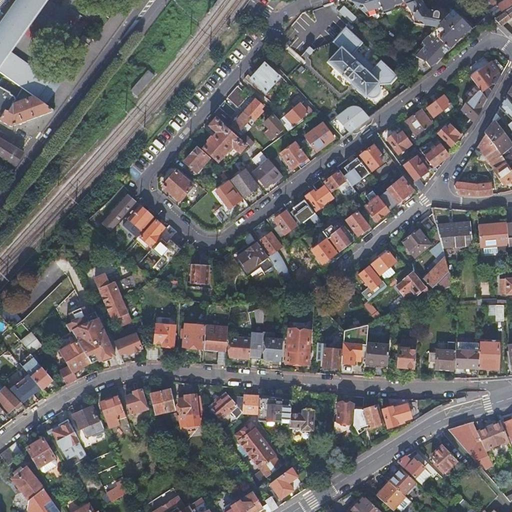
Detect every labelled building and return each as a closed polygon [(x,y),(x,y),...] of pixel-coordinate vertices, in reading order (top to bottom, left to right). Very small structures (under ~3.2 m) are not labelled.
[(34,96),(45,104),(68,75),(57,68),(49,79),(10,50),(46,0),(7,0),(0,6),(0,72),(2,74),(18,85),(34,96)] [(352,0),(372,17),(385,13),(384,11),(403,5),(414,21),(421,22),(423,15),(430,10),(422,0),(352,0)] [(481,0),(481,1),(488,12),(493,8),(497,6),(505,0),(481,0)] [(493,8),(488,12),(490,14),(502,26),(511,17),(511,0),(505,0),(497,6),(499,8),(495,11),(493,8)] [(423,15),(421,22),(430,24),(439,26),(453,15),(430,10),(423,15)] [(409,60),(425,75),(436,67),(461,39),(463,40),(473,30),(459,11),(453,15),(439,26),(422,38),(421,40),(423,43),(409,60)] [(398,75),(396,74),(346,26),(345,28),(334,18),(322,30),(304,35),(308,48),(322,45),(300,68),(313,80),(329,62),(367,96),(369,95),(370,96),(370,101),(360,109),(358,106),(356,105),(353,104),(351,104),(349,105),(327,121),(342,137),(386,104),(384,102),(388,98),(386,83),(391,82),(398,75)] [(419,33),(422,38),(439,26),(430,24),(419,33)] [(495,58),(470,77),(476,84),(487,99),(504,70),(495,58)] [(248,74),(245,78),(265,96),(269,93),(267,91),(280,77),(266,65),(253,79),(248,74)] [(148,73),(130,94),(136,99),(154,78),(148,73)] [(18,85),(2,74),(0,78),(0,112),(2,113),(4,110),(18,85)] [(279,82),(286,89),(290,85),(283,78),(279,82)] [(461,109),(474,122),(487,99),(476,84),(465,93),(468,96),(461,109)] [(511,117),(511,122),(509,125),(511,129),(511,86),(508,93),(510,95),(508,99),(506,97),(500,106),(511,117)] [(237,87),(227,98),(239,108),(248,97),(237,87)] [(450,103),(444,95),(427,108),(433,116),(440,111),(444,117),(448,113),(453,108),(450,103)] [(4,110),(2,113),(0,117),(0,121),(12,127),(31,120),(52,112),(53,110),(45,104),(34,96),(13,104),(8,113),(4,110)] [(244,113),(254,121),(262,112),(260,110),(263,106),(256,100),(244,113)] [(300,105),(281,122),(287,131),(307,113),(300,105)] [(220,107),(213,114),(227,126),(233,118),(220,107)] [(412,128),(407,131),(414,142),(424,135),(420,130),(430,122),(420,109),(405,119),(412,128)] [(232,127),(243,137),(246,134),(256,123),(254,121),(244,113),(232,127)] [(487,131),(486,134),(504,159),(511,155),(507,149),(511,145),(511,143),(500,127),(505,124),(496,113),(493,119),(495,120),(487,131)] [(273,116),(263,123),(268,129),(263,133),(268,140),(282,129),(273,116)] [(207,144),(203,148),(218,162),(231,146),(239,153),(245,146),(233,136),(232,138),(226,132),(227,130),(215,119),(209,127),(216,134),(212,138),(211,137),(205,143),(207,144)] [(445,123),(437,129),(448,143),(460,135),(451,122),(447,125),(445,123)] [(321,123),(304,135),(315,150),(332,138),(321,123)] [(398,131),(396,132),(391,124),(379,133),(387,144),(390,142),(398,152),(410,144),(401,132),(399,133),(398,131)] [(243,137),(242,139),(249,145),(253,141),(246,134),(243,137)] [(511,170),(504,159),(486,134),(483,138),(478,145),(505,184),(511,178),(511,170)] [(25,153),(0,137),(0,156),(16,166),(25,153)] [(297,164),(300,168),(310,161),(307,156),(304,158),(293,144),(281,153),(292,168),(297,164)] [(373,168),(382,161),(386,158),(375,144),(362,154),(373,168)] [(432,152),(425,157),(432,166),(447,155),(440,146),(436,150),(433,146),(431,146),(430,147),(430,148),(430,149),(432,152)] [(196,148),(184,162),(196,173),(208,159),(196,148)] [(259,151),(250,158),(257,166),(251,171),(263,185),(269,180),(270,182),(278,176),(259,151)] [(369,171),(358,157),(346,166),(350,171),(345,174),(347,177),(352,184),(357,180),(369,171)] [(432,169),(424,159),(420,162),(416,157),(405,164),(415,179),(413,180),(420,191),(424,185),(419,178),(432,169)] [(243,170),(231,179),(244,196),(256,186),(243,170)] [(352,184),(347,177),(346,178),(340,170),(327,180),(334,188),(339,184),(348,196),(356,189),(352,184)] [(176,173),(163,187),(179,202),(192,187),(176,173)] [(390,191),(384,196),(392,206),(412,190),(401,175),(387,187),(390,191)] [(460,176),(456,183),(477,184),(477,177),(460,176)] [(227,182),(215,192),(228,208),(229,206),(230,208),(235,205),(234,203),(240,199),(227,182)] [(477,196),(493,194),(490,183),(477,184),(456,183),(454,186),(458,195),(477,196)] [(336,196),(327,185),(318,191),(315,189),(308,194),(319,208),(336,196)] [(371,191),(364,197),(369,203),(364,207),(375,221),(387,212),(371,191)] [(99,223),(110,232),(120,222),(117,219),(133,201),(126,195),(120,202),(117,200),(111,207),(113,210),(109,214),(108,213),(99,223)] [(285,206),(292,215),(298,212),(304,220),(314,212),(304,198),(299,202),(300,204),(297,206),(295,204),(292,200),(285,206)] [(129,232),(136,239),(154,219),(139,206),(127,219),(135,226),(129,232)] [(212,213),(224,226),(232,220),(219,207),(212,213)] [(472,251),(472,241),(471,230),(471,221),(450,222),(450,209),(431,208),(432,213),(436,225),(440,241),(441,244),(444,254),(472,251)] [(504,223),(502,208),(477,210),(478,225),(479,245),(483,245),(483,253),(497,252),(497,253),(499,253),(500,254),(504,254),(506,252),(508,252),(507,244),(504,223)] [(279,210),(266,220),(280,238),(299,224),(292,215),(290,217),(285,211),(282,214),(279,210)] [(355,213),(346,220),(357,235),(367,228),(355,213)] [(432,213),(420,223),(427,232),(436,225),(432,213)] [(147,245),(151,249),(160,239),(165,243),(168,238),(175,230),(169,224),(165,228),(155,220),(140,236),(148,244),(147,245)] [(269,255),(267,257),(269,261),(275,257),(272,253),(280,247),(269,233),(271,231),(264,221),(253,229),(261,240),(260,241),(269,255)] [(330,226),(321,233),(326,239),(329,237),(339,249),(351,240),(341,227),(335,232),(330,226)] [(410,238),(404,242),(415,256),(430,244),(417,229),(408,236),(410,238)] [(249,233),(228,249),(229,251),(224,254),(222,257),(226,263),(229,262),(234,258),(245,274),(259,265),(265,274),(273,268),(269,261),(267,257),(265,258),(249,233)] [(160,239),(151,249),(168,263),(180,249),(168,238),(165,243),(160,239)] [(324,240),(311,250),(321,263),(334,253),(324,240)] [(423,279),(432,288),(436,284),(448,270),(444,254),(441,244),(440,241),(430,248),(441,261),(423,279)] [(375,258),(376,260),(388,251),(386,249),(375,258)] [(209,250),(206,250),(205,257),(199,256),(198,267),(191,266),(190,282),(208,283),(209,250)] [(388,251),(376,260),(373,263),(381,273),(396,261),(388,251)] [(367,267),(357,275),(370,290),(379,282),(367,267)] [(450,277),(448,270),(436,284),(440,287),(450,277)] [(120,298),(138,290),(132,276),(109,285),(104,275),(94,279),(105,305),(120,298)] [(405,284),(399,289),(404,295),(410,290),(416,297),(425,290),(413,276),(404,282),(405,284)] [(385,284),(387,287),(389,288),(397,281),(393,277),(385,284)] [(313,278),(300,289),(316,308),(328,297),(313,278)] [(511,278),(500,279),(501,294),(511,293),(511,278)] [(120,298),(105,305),(112,319),(115,318),(119,329),(131,324),(126,313),(120,298)] [(263,299),(230,307),(229,316),(262,308),(263,299)] [(367,303),(362,306),(370,317),(378,311),(369,301),(367,303)] [(497,304),(495,304),(496,317),(503,317),(503,303),(497,304)] [(109,358),(110,357),(113,356),(94,311),(85,315),(82,306),(67,313),(71,321),(64,324),(69,332),(71,331),(77,341),(90,363),(91,364),(96,362),(96,363),(99,362),(100,363),(101,364),(109,360),(110,359),(109,358)] [(266,324),(265,311),(256,312),(257,324),(266,324)] [(153,342),(157,342),(157,346),(173,347),(174,325),(154,324),(153,342)] [(205,331),(206,326),(186,324),(184,347),(203,348),(205,331)] [(365,325),(342,336),(342,344),(343,344),(342,354),(344,355),(344,364),(353,365),(353,361),(359,361),(360,345),(364,345),(365,343),(365,325)] [(367,327),(367,338),(384,339),(385,329),(367,327)] [(288,330),(285,363),(306,365),(308,331),(288,330)] [(205,331),(203,348),(226,350),(228,334),(205,331)] [(30,333),(20,341),(30,352),(40,344),(30,333)] [(117,350),(122,364),(130,362),(126,354),(140,348),(134,333),(119,339),(113,342),(117,350)] [(74,372),(90,363),(77,341),(74,342),(70,335),(58,342),(62,350),(60,351),(69,366),(73,373),(74,372)] [(231,339),(230,356),(249,358),(251,341),(231,339)] [(281,360),(282,341),(266,340),(264,359),(281,360)] [(399,348),(398,348),(397,367),(415,368),(416,349),(416,340),(400,340),(399,348)] [(486,340),(480,340),(480,341),(478,367),(498,368),(499,349),(486,348),(486,340)] [(453,370),(455,343),(437,341),(437,351),(435,350),(435,352),(434,360),(434,368),(453,370)] [(457,366),(478,367),(480,341),(458,341),(457,366)] [(326,343),(317,342),(315,358),(315,359),(323,360),(322,366),(338,367),(339,349),(325,348),(326,343)] [(365,343),(364,345),(363,363),(385,365),(386,344),(365,343)] [(154,347),(145,347),(146,361),(155,361),(154,347)] [(22,367),(30,376),(41,389),(52,380),(41,367),(30,353),(23,359),(26,363),(22,367)] [(59,371),(67,385),(68,384),(78,379),(74,372),(73,373),(69,366),(59,371)] [(26,375),(13,386),(25,400),(38,389),(26,375)] [(6,387),(0,391),(0,402),(8,411),(19,402),(6,387)] [(142,390),(131,393),(127,394),(128,397),(124,398),(130,416),(148,411),(142,390)] [(155,415),(175,411),(170,390),(150,395),(155,415)] [(229,413),(236,419),(241,413),(242,398),(227,397),(225,394),(205,404),(213,421),(229,413)] [(177,397),(177,401),(180,424),(198,422),(194,395),(177,397)] [(258,396),(243,395),(242,398),(241,413),(256,414),(257,398),(258,396)] [(355,396),(344,395),(344,403),(338,403),(337,422),(351,423),(352,404),(354,404),(355,396)] [(125,417),(118,397),(99,404),(108,428),(118,424),(116,420),(125,417)] [(85,398),(78,402),(83,411),(73,416),(81,430),(84,429),(86,433),(91,430),(93,434),(103,429),(91,407),(90,408),(85,398)] [(257,398),(256,414),(256,421),(271,423),(273,400),(257,398)] [(273,400),(271,423),(288,424),(288,412),(289,399),(273,398),(273,400)] [(397,399),(388,398),(389,408),(382,410),(387,427),(397,424),(396,421),(401,420),(407,418),(410,415),(407,407),(406,399),(397,399)] [(376,405),(354,411),(359,429),(367,427),(368,429),(371,428),(372,432),(383,428),(376,405)] [(288,412),(288,424),(299,425),(299,428),(309,429),(310,410),(300,409),(300,413),(297,413),(288,412)] [(78,441),(67,419),(51,428),(62,449),(65,450),(70,448),(70,445),(78,441)] [(337,422),(333,422),(333,430),(336,436),(353,426),(353,423),(351,423),(337,422)] [(472,422),(447,430),(473,460),(484,451),(476,432),(472,422)] [(476,432),(484,451),(508,441),(500,422),(476,432)] [(249,424),(233,437),(264,477),(280,465),(249,424)] [(212,434),(205,435),(207,451),(217,440),(212,434)] [(41,438),(26,447),(37,467),(53,458),(41,438)] [(15,443),(8,448),(15,459),(22,454),(15,443)] [(441,446),(430,456),(444,471),(455,460),(451,455),(455,451),(448,443),(443,447),(441,446)] [(405,457),(397,462),(414,479),(420,485),(430,476),(432,478),(436,474),(418,454),(410,462),(405,457)] [(478,465),(480,468),(485,473),(492,469),(487,458),(478,465)] [(14,476),(11,478),(27,501),(25,511),(55,511),(40,490),(41,490),(26,468),(21,471),(19,468),(11,473),(14,476)] [(399,468),(387,481),(402,495),(413,482),(399,468)] [(288,471),(268,485),(279,500),(291,491),(286,484),(295,477),(290,470),(288,471)] [(387,481),(374,495),(390,510),(394,506),(403,496),(402,495),(387,481)] [(117,487),(106,494),(110,504),(122,496),(117,487)] [(261,496),(255,500),(251,493),(223,511),(269,511),(271,511),(264,501),(261,496)] [(110,504),(106,494),(99,498),(105,507),(110,504)] [(153,511),(210,511),(202,498),(186,508),(178,496),(153,511)] [(378,511),(361,496),(356,501),(356,500),(351,505),(348,501),(344,506),(346,508),(349,511),(348,511),(378,511)] [(403,496),(394,506),(400,511),(408,501),(403,496)] [(264,501),(271,511),(277,507),(271,497),(264,501)]
